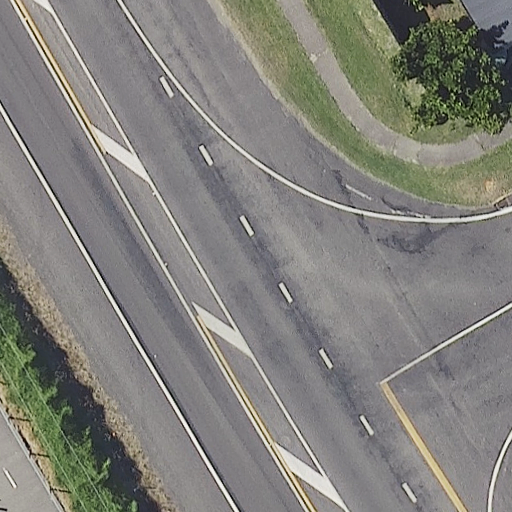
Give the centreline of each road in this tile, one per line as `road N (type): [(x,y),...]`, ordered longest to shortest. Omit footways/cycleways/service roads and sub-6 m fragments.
road 1 (primary): [(36,0),(285,436)]
road 2 (residential): [(285,436),(511,303)]
